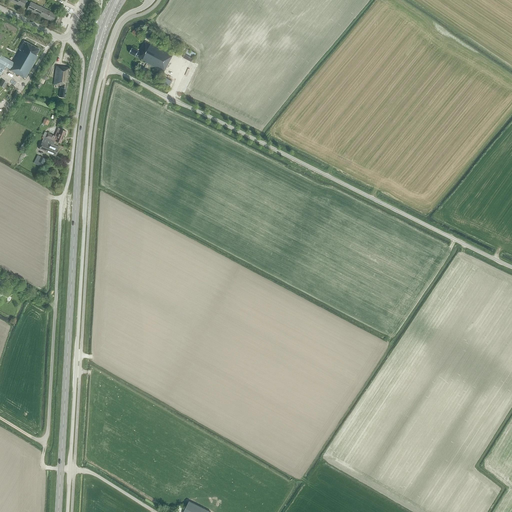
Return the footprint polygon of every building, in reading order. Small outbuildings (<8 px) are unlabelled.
[(33,13),(37,5),(30,2),(27,9),(33,13)] [(37,5),(33,13),(40,16),(43,8),(37,5)] [(43,8),(40,16),(46,19),(50,12),(43,8)] [(56,15),(50,12),(46,19),(52,22),(56,15)] [(19,50),(13,62),(1,56),(0,57),(0,75),(5,67),(9,69),(8,70),(25,79),(38,56),(36,55),(39,50),(26,42),(24,41),(19,50)] [(141,60),(164,72),(173,55),(145,42),(140,53),(138,52),(132,48),(129,54),(136,57),(136,56),(141,59),(141,60)] [(191,62),(196,53),(187,49),(183,58),(191,62)] [(68,83),(70,68),(56,66),(54,85),(61,86),(60,93),(59,97),(65,98),(67,83),(68,83)] [(42,73),(40,78),(38,82),(45,85),(48,77),(46,76),(46,75),(42,73)] [(163,77),(160,82),(169,87),(172,82),(163,77)] [(44,137),(44,138),(49,140),(52,140),(55,141),(61,144),(66,132),(60,129),(58,133),(56,132),(55,136),(47,133),(44,132),(42,137),(44,137)] [(44,138),(39,148),(39,149),(55,156),(59,147),(53,145),(55,141),(52,140),(49,140),(44,138)] [(43,164),(45,159),(34,153),(30,162),(37,165),(38,162),(43,164)] [(209,511),(189,501),(183,511),(209,511)]
